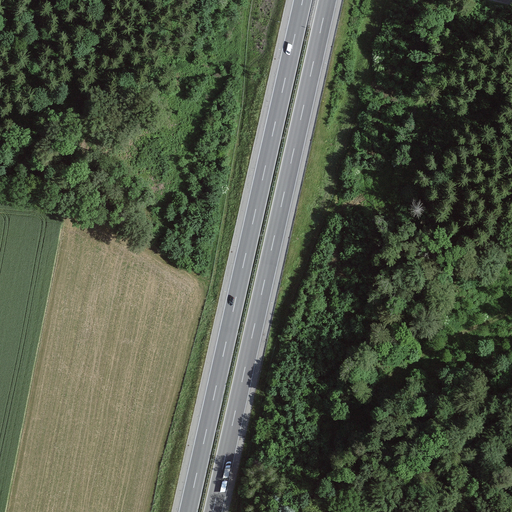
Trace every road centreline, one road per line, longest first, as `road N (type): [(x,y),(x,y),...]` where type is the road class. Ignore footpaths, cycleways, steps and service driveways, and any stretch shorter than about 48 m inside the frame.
road 1 (motorway): [(212,511),(327,0)]
road 2 (motorway): [(302,0),(187,511)]
road 3 (track): [(388,511),(342,481),(334,462),(348,413),(426,348),(511,310)]
